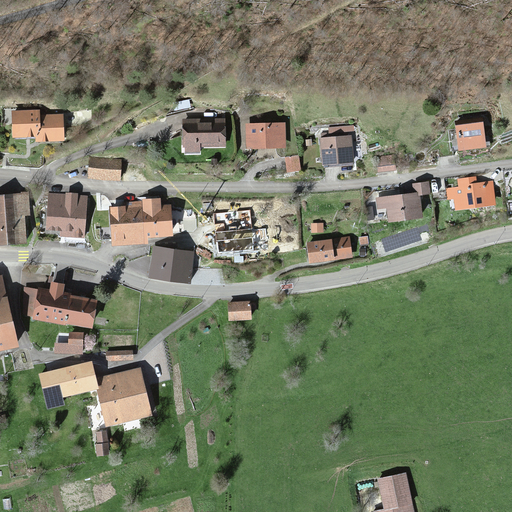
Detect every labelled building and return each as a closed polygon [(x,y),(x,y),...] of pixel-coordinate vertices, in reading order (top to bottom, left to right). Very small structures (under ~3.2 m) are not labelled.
[(39,110),(12,111),(12,136),(40,135),(40,141),(62,141),(62,116),(39,116),(39,110)] [(223,119),(183,120),(183,151),(196,151),(196,145),(224,145),(223,119)] [(283,123),(245,125),(246,148),(284,147),(283,123)] [(484,123),(456,125),(458,149),(486,147),(484,123)] [(350,138),(321,140),(322,163),(352,161),(350,138)] [(300,157),(285,159),(287,171),(301,169),(300,157)] [(391,157),(376,159),(378,173),(393,172),(391,157)] [(120,159),(88,160),(88,179),(120,179),(120,159)] [(454,210),(495,204),(492,183),(475,186),(474,180),(456,183),(457,189),(446,190),(447,198),(452,198),(454,210)] [(431,182),(413,185),(414,194),(419,194),(433,192),(431,182)] [(28,194),(0,196),(0,242),(25,240),(22,214),(30,213),(28,194)] [(414,194),(375,198),(377,209),(388,208),(389,221),(422,217),(419,194),(414,194)] [(84,197),(49,196),(48,224),(83,225),(84,197)] [(125,208),(97,209),(98,243),(146,242),(146,234),(172,233),(171,206),(142,207),(142,200),(125,201),(125,208)] [(213,214),(216,255),(292,249),(290,228),(251,232),(250,211),(213,214)] [(348,238),(308,244),(311,263),(351,257),(348,238)] [(191,251),(153,247),(150,276),(197,281),(199,262),(191,261),(191,251)] [(0,348),(19,344),(3,276),(0,276),(0,348)] [(50,292),(24,288),(24,315),(92,326),(96,300),(62,294),(64,285),(52,283),(50,292)] [(255,302),(228,303),(229,320),(245,319),(244,313),(251,312),(251,310),(256,310),(255,302)] [(82,335),(69,334),(68,354),(82,355),(82,335)] [(131,351),(106,351),(106,360),(132,360),(131,351)] [(39,365),(48,397),(96,385),(103,383),(102,378),(100,368),(93,370),(90,359),(56,367),(55,361),(39,365)] [(138,368),(102,378),(103,383),(96,385),(106,426),(150,414),(138,368)] [(413,511),(406,475),(380,480),(386,510),(375,511),(413,511)]
